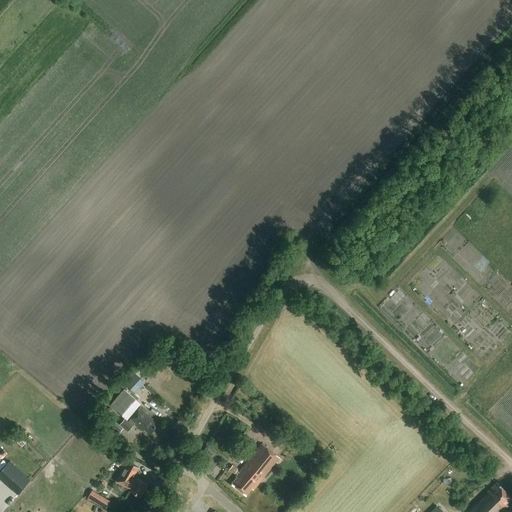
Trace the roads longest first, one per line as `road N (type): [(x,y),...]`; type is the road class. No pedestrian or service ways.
road 1 (track): [(298,282),(320,283),(511,464)]
road 2 (track): [(178,467),(280,292),(298,282)]
